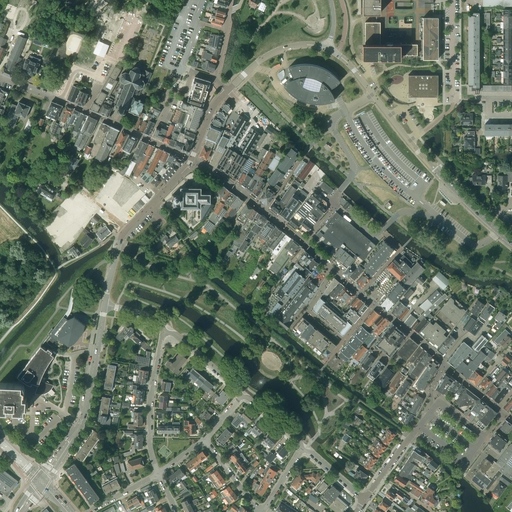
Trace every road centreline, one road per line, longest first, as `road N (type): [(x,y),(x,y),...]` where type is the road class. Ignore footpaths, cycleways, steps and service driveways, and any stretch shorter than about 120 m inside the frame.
road 1 (tertiary): [(511,243),(417,152),(354,70),(326,47)]
road 2 (tertiary): [(122,233),(188,165),(226,91)]
road 3 (tertiary): [(58,460),(83,418),(104,304)]
road 4 (residential): [(158,474),(149,410),(162,331)]
